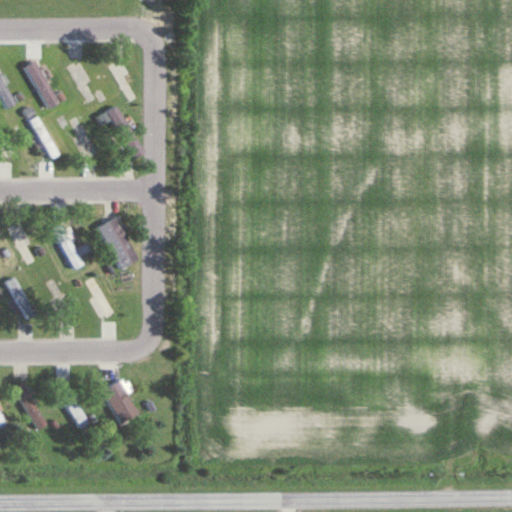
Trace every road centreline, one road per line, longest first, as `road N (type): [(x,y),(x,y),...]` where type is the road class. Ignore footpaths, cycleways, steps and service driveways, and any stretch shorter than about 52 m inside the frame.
road 1 (residential): [(0,501),(511,494)]
road 2 (residential): [(138,28),(154,41),(152,327),(142,347)]
road 3 (residential): [(0,191),(153,189)]
road 4 (residential): [(0,352),(142,347)]
road 5 (residential): [(0,29),(138,28)]
